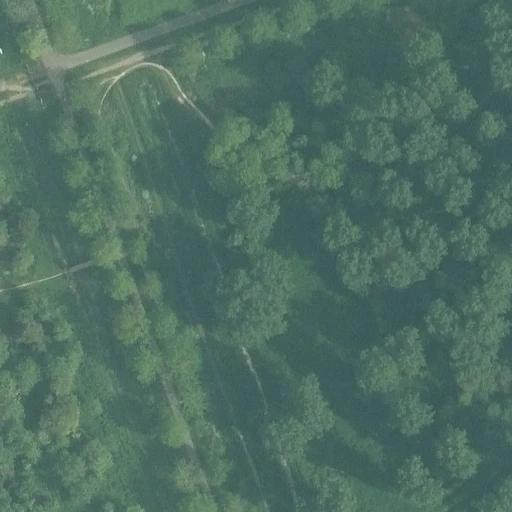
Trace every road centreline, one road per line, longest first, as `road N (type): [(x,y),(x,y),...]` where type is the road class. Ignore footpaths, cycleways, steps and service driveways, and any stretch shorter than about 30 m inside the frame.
road 1 (unknown): [(110,69),(265,511)]
road 2 (unknown): [(308,0),(0,114)]
road 3 (track): [(272,0),(56,76)]
